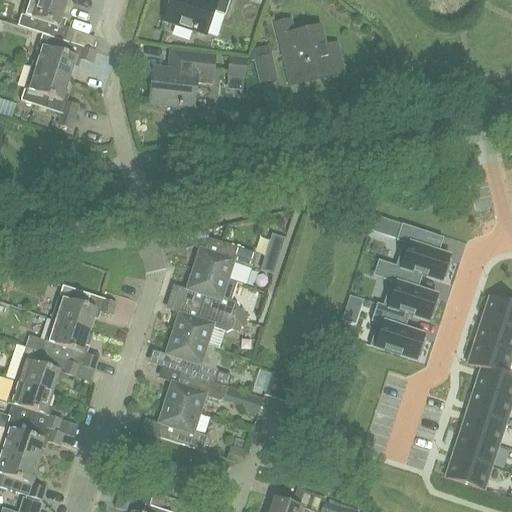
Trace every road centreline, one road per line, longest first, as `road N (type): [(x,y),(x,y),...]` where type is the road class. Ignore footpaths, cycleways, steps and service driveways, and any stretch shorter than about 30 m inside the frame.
road 1 (residential): [(138,210),(481,128)]
road 2 (residential): [(410,463),(485,244),(506,223)]
road 3 (residential): [(93,443),(151,294),(155,263),(138,210)]
road 4 (residential): [(138,210),(103,46),(116,0)]
road 5 (residential): [(230,511),(222,486),(93,443)]
road 6 (residential): [(0,243),(138,210)]
